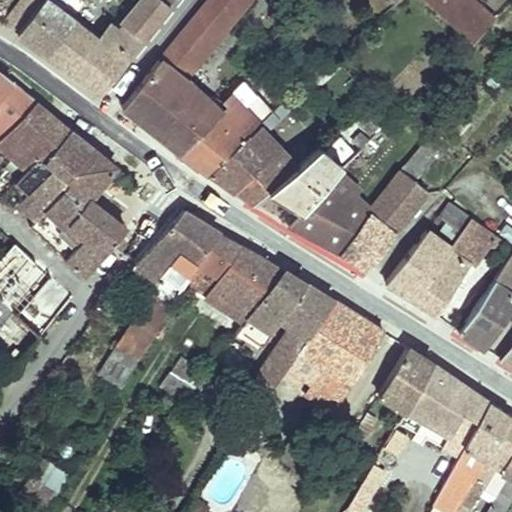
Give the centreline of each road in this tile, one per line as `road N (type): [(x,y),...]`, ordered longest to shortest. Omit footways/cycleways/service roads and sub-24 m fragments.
road 1 (secondary): [(178,180),(511,388)]
road 2 (residential): [(0,426),(178,180)]
road 3 (residential): [(93,118),(190,0)]
